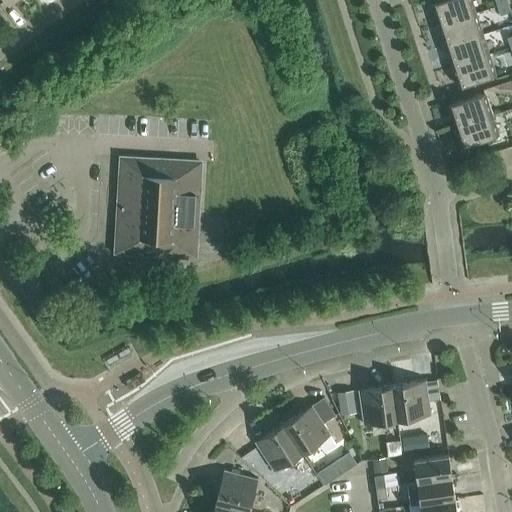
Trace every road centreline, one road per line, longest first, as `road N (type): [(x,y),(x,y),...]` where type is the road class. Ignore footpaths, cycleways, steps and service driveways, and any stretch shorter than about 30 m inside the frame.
road 1 (tertiary): [(71,461),(186,390),(457,317)]
road 2 (residential): [(440,190),(380,0)]
road 3 (residential): [(499,511),(480,385),(457,317)]
road 4 (residential): [(457,317),(440,190)]
road 5 (tertiary): [(71,461),(0,362)]
